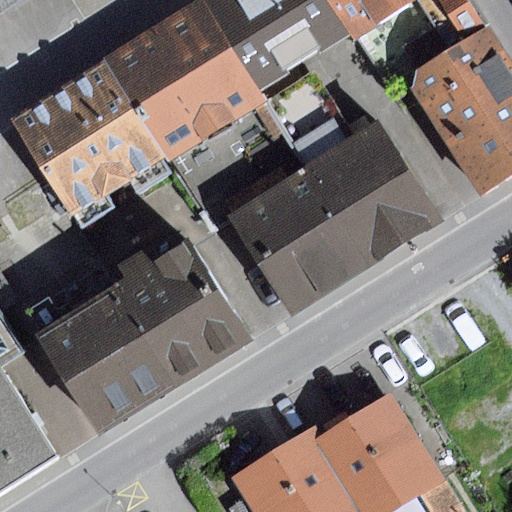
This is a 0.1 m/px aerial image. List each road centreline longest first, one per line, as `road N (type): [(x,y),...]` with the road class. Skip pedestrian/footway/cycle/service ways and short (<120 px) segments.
road 1 (residential): [(76,511),(511,223)]
road 2 (residential): [(171,0),(0,106)]
